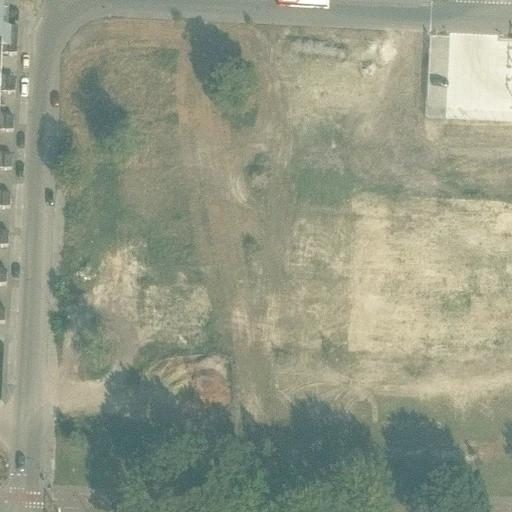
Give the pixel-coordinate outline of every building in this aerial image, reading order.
[(0,0),(0,49),(2,50),(3,39),(3,29),(8,30),(9,8),(4,8),(0,3),(0,0)] [(10,40),(11,30),(8,30),(3,29),(3,39),(10,40)] [(18,40),(18,30),(11,30),(10,40),(18,40)] [(10,50),(10,40),(3,39),(2,50),(10,50)] [(17,50),(18,40),(10,40),(10,50),(17,50)] [(17,57),(17,50),(10,50),(2,50),(0,49),(0,68),(2,69),(2,57),(2,54),(7,55),(10,57),(17,57)] [(1,80),(2,69),(0,68),(0,87),(16,89),(16,82),(9,81),(6,83),(1,83),(1,80)] [(15,95),(16,89),(0,87),(0,107),(1,95),(1,93),(5,93),(8,95),(15,95)] [(0,112),(0,107),(0,126),(14,127),(14,120),(7,120),(4,122),(0,121),(0,112)] [(0,169),(2,170),(5,172),(12,172),(13,165),(0,164),(0,169)] [(64,432),(86,432),(87,408),(64,407),(64,432)]
